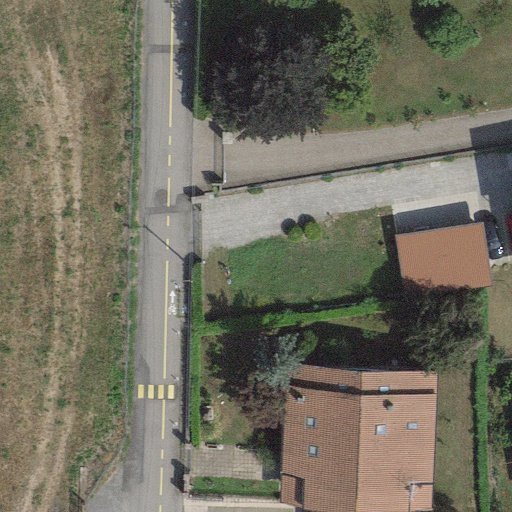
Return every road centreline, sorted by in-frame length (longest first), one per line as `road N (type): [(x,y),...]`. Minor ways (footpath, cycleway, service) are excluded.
road 1 (residential): [(161,0),(152,511)]
road 2 (unknown): [(157,214),(511,169)]
